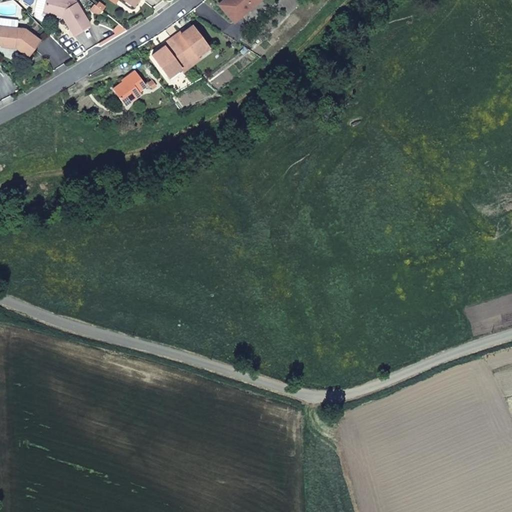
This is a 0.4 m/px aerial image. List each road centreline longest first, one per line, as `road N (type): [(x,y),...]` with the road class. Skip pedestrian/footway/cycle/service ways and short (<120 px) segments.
road 1 (unclassified): [(511,334),(361,391),(325,396),(0,299)]
road 2 (residential): [(0,116),(189,0)]
